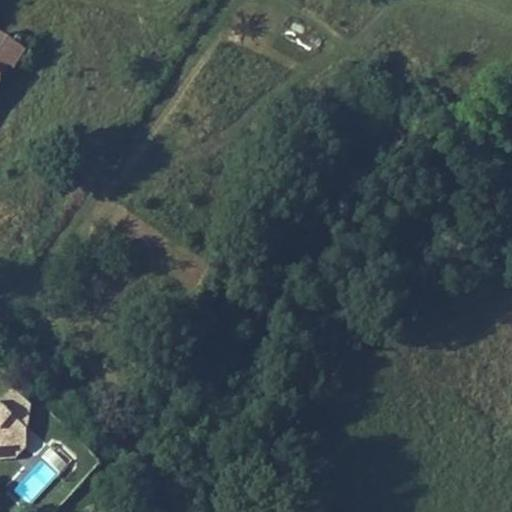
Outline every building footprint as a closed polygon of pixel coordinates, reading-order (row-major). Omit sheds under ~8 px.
[(0,38),(0,61),(4,64),(15,71),(26,55),(0,38)] [(28,440),(1,413),(0,412),(0,452),(16,452),(28,440)] [(0,463),(14,465),(28,457),(28,440),(16,452),(0,452),(0,463)] [(42,457),(58,474),(76,458),(60,441),(42,457)] [(40,460),(10,492),(28,508),(58,476),(40,460)]
